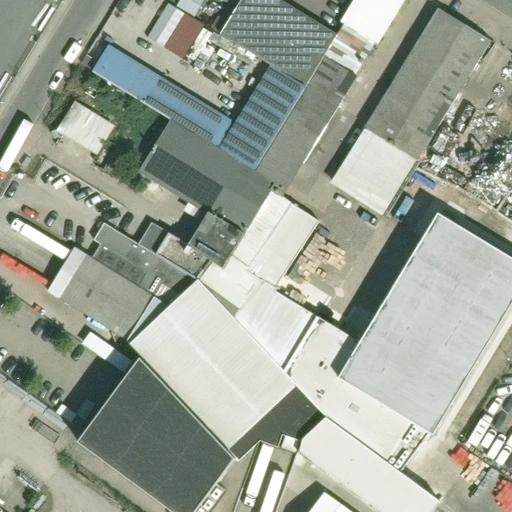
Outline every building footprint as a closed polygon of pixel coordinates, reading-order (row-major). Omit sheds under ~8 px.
[(404,474),(437,435),(511,310),(511,260),(441,218),(364,345),(276,293),(323,222),(284,198),(406,0),(355,0),(334,34),(279,0),(246,0),(224,36),(273,67),(307,87),(255,171),(172,120),(140,170),(210,213),(189,248),(150,224),(133,244),(196,290),(170,315),(136,295),(133,275),(96,250),(94,261),(74,258),(51,295),(128,338),(142,359),(237,460),(239,462),(259,442),(297,455),(298,451),(379,511),(435,511),(442,503),(404,474)] [(179,0),(176,7),(195,17),(204,0),(179,0)] [(492,46),(439,13),(332,186),(389,219),(492,46)] [(307,87),(273,67),(237,126),(110,49),(95,73),(172,120),(255,171),(307,87)] [(78,104),(60,132),(97,155),(115,127),(78,104)] [(121,219),(115,225),(130,241),(137,235),(121,219)] [(90,338),(84,348),(118,368),(124,358),(90,338)] [(142,359),(81,444),(172,511),(197,511),(237,460),(142,359)] [(349,511),(332,499),(322,511),(349,511)]
